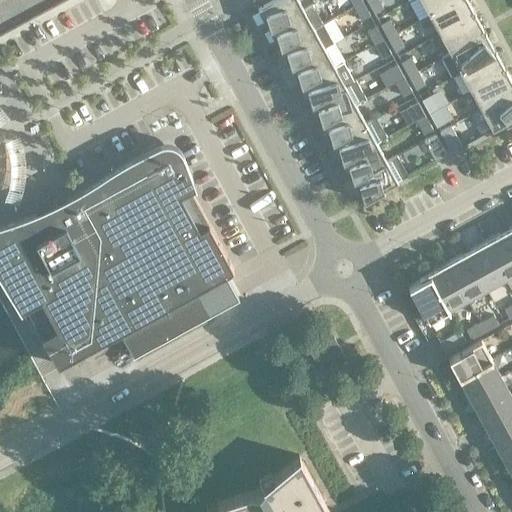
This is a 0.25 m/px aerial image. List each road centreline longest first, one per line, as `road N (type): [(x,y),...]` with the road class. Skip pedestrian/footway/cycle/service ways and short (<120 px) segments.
road 1 (unclassified): [(0,460),(346,274)]
road 2 (residential): [(346,274),(206,20)]
road 3 (residential): [(473,511),(346,274)]
road 4 (unclassified): [(346,274),(511,183)]
